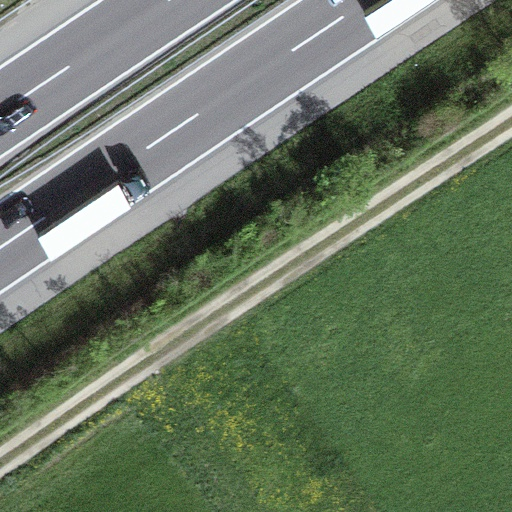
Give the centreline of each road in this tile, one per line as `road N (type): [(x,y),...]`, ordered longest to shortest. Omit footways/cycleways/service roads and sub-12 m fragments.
road 1 (track): [(0,464),(511,121)]
road 2 (motorway): [(0,247),(368,0)]
road 3 (motorway): [(168,0),(0,112)]
